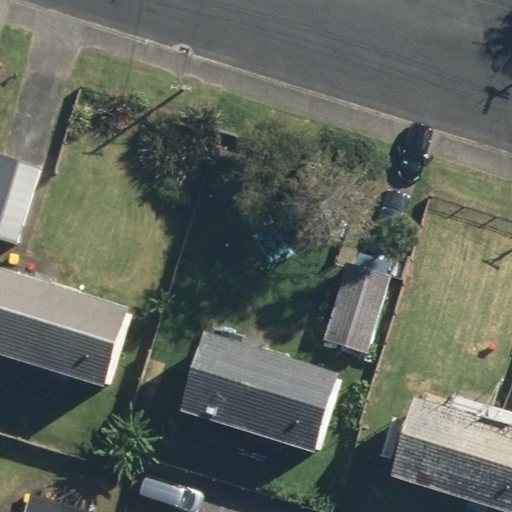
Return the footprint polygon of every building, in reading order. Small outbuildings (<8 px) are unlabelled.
[(48,167),(0,153),(0,236),(26,244),(48,167)] [(9,248),(0,276),(0,343),(109,377),(136,288),(9,248)] [(377,353),(399,277),(353,263),(331,339),(377,353)] [(224,322),(197,397),(329,444),(356,369),(224,322)] [(511,511),(511,423),(412,391),(382,485),(467,511),(511,511)] [(98,511),(43,499),(39,511),(98,511)]
